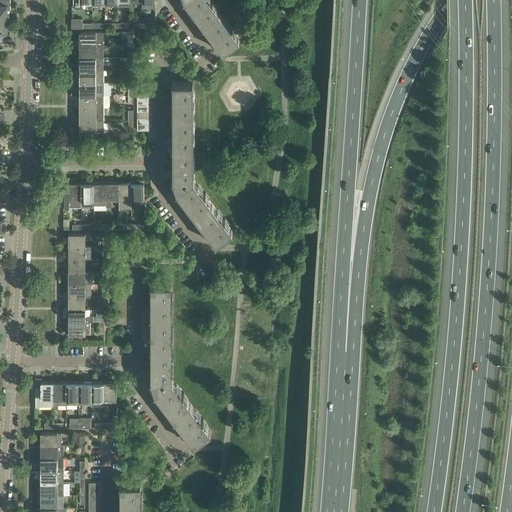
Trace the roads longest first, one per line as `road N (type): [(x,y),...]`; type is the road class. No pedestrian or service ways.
road 1 (motorway): [(465,0),(459,290),(433,511)]
road 2 (motorway): [(462,511),(487,293),(493,0)]
road 3 (motorway): [(453,0),(383,136),(345,358)]
road 4 (motorway): [(360,0),(345,358)]
road 5 (unclassified): [(15,336),(30,58)]
road 6 (motorway): [(345,358),(333,511)]
road 7 (unclassified): [(3,467),(15,336)]
